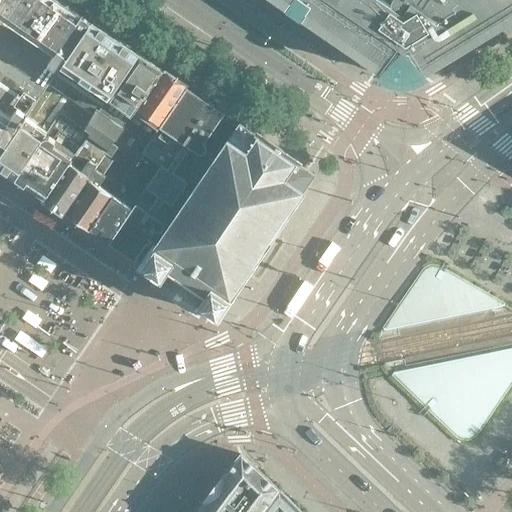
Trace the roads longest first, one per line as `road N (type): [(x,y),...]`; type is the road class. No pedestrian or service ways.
road 1 (residential): [(0,205),(158,314),(170,327),(181,377)]
road 2 (unclassified): [(360,127),(175,0)]
road 3 (tertiary): [(119,511),(177,440),(214,420),(283,403)]
road 4 (tertiary): [(181,377),(119,414),(51,511)]
road 5 (primary): [(372,219),(280,363)]
road 6 (primary): [(283,403),(381,511)]
road 7 (primary): [(409,244),(511,145)]
road 8 (primary): [(335,360),(409,244)]
road 9 (primary): [(511,96),(417,171)]
